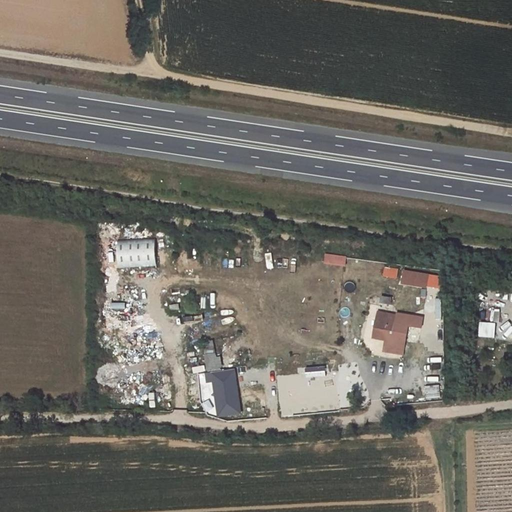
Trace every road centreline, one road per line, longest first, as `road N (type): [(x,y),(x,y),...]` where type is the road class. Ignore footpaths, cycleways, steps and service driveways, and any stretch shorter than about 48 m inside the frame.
road 1 (track): [(511,133),(0,50)]
road 2 (trunk): [(511,171),(0,94)]
road 3 (trunk): [(0,119),(511,195)]
road 4 (track): [(0,177),(511,253)]
road 5 (track): [(0,418),(262,425),(511,404)]
